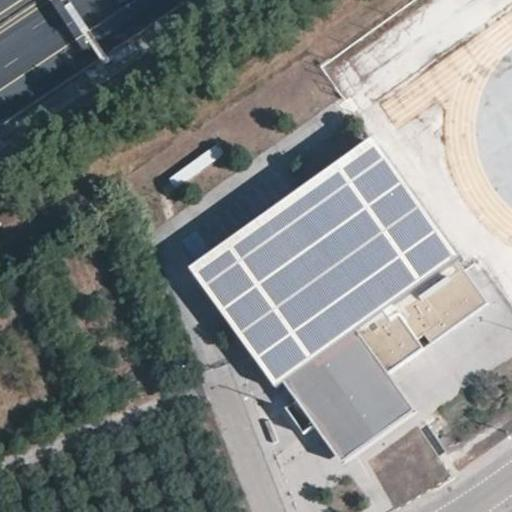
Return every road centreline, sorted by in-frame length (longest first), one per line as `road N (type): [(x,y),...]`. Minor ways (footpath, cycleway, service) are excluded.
road 1 (residential): [(271,511),(220,385)]
road 2 (motorway): [(0,74),(113,0)]
